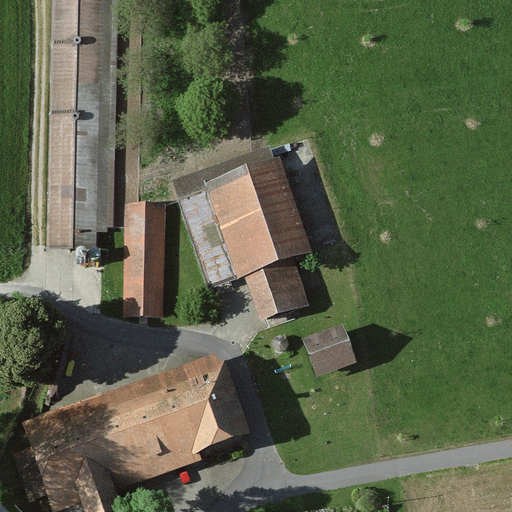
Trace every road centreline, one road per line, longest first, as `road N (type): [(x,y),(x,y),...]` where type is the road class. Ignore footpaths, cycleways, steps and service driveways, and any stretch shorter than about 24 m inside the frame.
road 1 (residential): [(274,481),(237,361),(224,350),(117,330),(4,291)]
road 2 (residential): [(274,481),(300,486),(511,449)]
